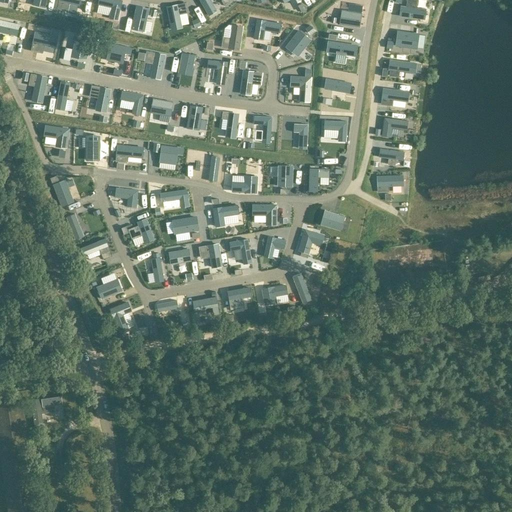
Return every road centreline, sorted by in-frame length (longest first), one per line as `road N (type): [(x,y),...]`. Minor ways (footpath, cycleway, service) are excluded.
road 1 (track): [(107,357),(511,285)]
road 2 (tertiary): [(91,361),(0,143)]
road 3 (tertiary): [(115,511),(91,361)]
